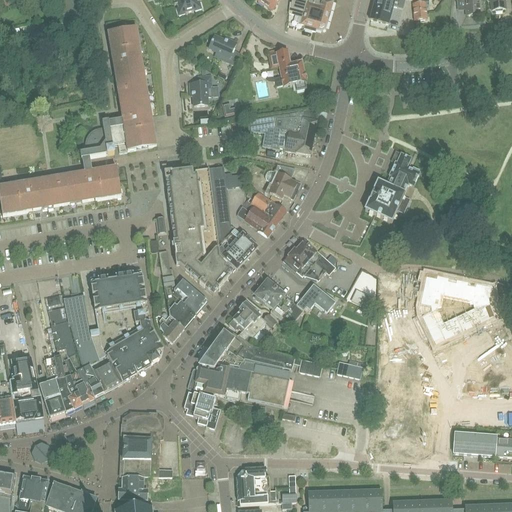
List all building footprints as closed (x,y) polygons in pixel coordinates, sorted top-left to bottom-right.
[(169,0),(170,1),(173,0),(174,0),(176,5),(177,5),(179,9),(176,10),(178,17),(185,15),(184,13),(194,11),(194,12),(201,10),(199,3),(197,4),(195,0),(169,0)] [(263,5),(271,10),(278,0),(257,0),(257,1),(259,2),(258,3),(262,6),(263,5)] [(304,30),(315,33),(316,30),(321,32),(325,30),(332,2),(323,0),(291,0),(291,9),(301,12),(300,15),(303,16),(303,18),(298,17),(297,24),(301,25),(301,26),(304,27),(304,30)] [(375,0),(370,21),(388,26),(390,15),(392,8),(398,9),(399,0),(375,0)] [(419,5),(412,5),(414,22),(427,21),(425,4),(428,4),(427,0),(420,0),(419,0),(419,5)] [(464,1),(466,17),(480,16),(478,0),(456,0),(456,1),(464,1)] [(505,10),(503,0),(489,0),(491,12),(495,11),(495,13),(503,13),(503,11),(505,10)] [(96,23),(83,25),(84,33),(97,31),(96,23)] [(156,149),(152,123),(147,124),(146,119),(150,118),(140,61),(137,61),(136,57),(141,56),(136,30),(107,35),(111,61),(113,60),(123,122),(122,122),(108,124),(108,123),(102,124),(103,131),(99,132),(96,132),(94,134),(91,135),(90,137),(88,139),(87,142),(86,144),(86,147),(86,149),(87,154),(80,155),(81,161),(82,161),(83,167),(85,175),(23,186),(23,184),(0,188),(0,205),(2,218),(121,198),(116,169),(91,173),(90,166),(89,160),(107,157),(114,156),(112,147),(118,147),(119,155),(127,153),(127,154),(156,149)] [(227,43),(214,38),(209,50),(216,54),(215,58),(222,61),(221,62),(234,67),(239,55),(233,53),(236,45),(228,41),(227,43)] [(287,53),(276,55),(276,56),(268,57),(271,70),(279,69),(281,79),(274,80),(276,89),(283,87),(283,88),(294,86),(296,92),(306,90),(304,84),(306,83),(307,81),(306,77),(304,76),(301,63),(290,66),(287,53)] [(211,77),(198,78),(198,85),(190,85),(190,95),(193,94),(194,108),(207,107),(207,99),(211,98),(211,90),(212,90),(211,77)] [(222,106),(225,118),(237,115),(235,108),(231,109),(229,104),(222,106)] [(317,123),(319,113),(304,113),(302,120),(296,119),(295,115),(258,120),(257,126),(258,126),(257,131),(262,131),(262,128),(275,130),(271,149),(285,152),(310,157),(317,123)] [(397,165),(401,156),(395,153),(391,163),(395,165),(395,164),(397,165)] [(406,170),(410,160),(401,156),(397,165),(395,164),(395,165),(389,177),(387,182),(376,178),(362,208),(374,216),(391,224),(397,212),(403,215),(409,202),(403,199),(404,196),(404,195),(408,186),(413,188),(419,175),(418,175),(419,173),(412,170),(412,172),(406,170)] [(246,226),(265,238),(285,208),(287,208),(296,171),(274,167),(266,199),(246,226)] [(223,169),(208,171),(219,248),(218,248),(219,256),(223,260),(236,272),(243,265),(251,257),(258,250),(242,235),(238,232),(236,234),(231,229),(226,190),(245,188),(243,174),(224,176),(223,169)] [(208,171),(192,173),(170,175),(171,181),(166,181),(168,199),(173,202),(174,207),(169,207),(176,266),(213,297),(218,290),(219,290),(227,281),(227,280),(233,273),(221,263),(223,260),(219,256),(218,248),(219,248),(208,171)] [(155,221),(157,236),(166,235),(164,219),(155,221)] [(158,253),(157,242),(149,243),(150,254),(158,253)] [(304,242),(303,244),(301,244),(295,250),(294,251),(283,263),(295,275),(296,274),(302,280),(303,278),(316,282),(318,284),(326,275),(328,278),(335,270),(330,266),(326,262),(317,254),(304,242)] [(183,301),(181,303),(180,302),(178,305),(179,306),(174,312),(173,308),(174,306),(171,289),(174,289),(173,278),(172,270),(169,271),(166,252),(158,254),(161,268),(160,268),(164,290),(164,291),(169,318),(184,331),(196,317),(181,304),(183,301)] [(279,266),(269,278),(288,294),(288,298),(287,299),(290,303),(294,299),(296,301),(306,289),(279,266)] [(432,274),(425,305),(432,307),(433,314),(427,317),(439,346),(502,319),(499,288),(432,274)] [(98,333),(89,334),(90,339),(98,363),(106,359),(122,386),(122,385),(137,376),(137,375),(151,367),(159,362),(156,356),(163,352),(150,330),(142,279),(138,279),(137,275),(90,283),(98,333)] [(395,277),(380,277),(379,298),(394,299),(395,277)] [(409,278),(395,277),(394,299),(408,300),(409,278)] [(181,304),(196,317),(195,316),(201,311),(198,309),(204,301),(182,282),(173,293),(175,294),(176,294),(183,301),(181,304)] [(296,308),(293,305),(284,298),(284,297),(267,283),(266,284),(266,283),(265,283),(262,287),(262,288),(262,289),(260,291),(258,291),(255,295),(256,297),(255,297),(256,298),(254,299),(256,301),(256,302),(258,303),(259,303),(260,305),(262,303),(273,312),(277,307),(286,314),(293,306),(296,308)] [(313,287),(296,308),(306,316),(315,306),(326,316),(335,305),(313,287)] [(90,339),(89,334),(83,297),(63,301),(68,328),(69,327),(81,370),(89,368),(104,396),(122,386),(106,359),(98,363),(90,339)] [(262,322),(245,306),(239,312),(240,313),(232,322),(233,322),(229,326),(236,333),(239,330),(242,334),(244,332),(251,340),(260,331),(262,330),(265,327),(265,325),(271,330),(277,324),(268,316),(262,322)] [(104,396),(89,368),(87,369),(80,372),(75,357),(67,325),(65,320),(62,321),(60,312),(48,314),(51,329),(57,354),(61,353),(66,351),(70,360),(73,367),(85,391),(88,390),(95,401),(104,396)] [(184,331),(169,318),(165,322),(162,319),(159,323),(160,324),(159,326),(161,328),(160,329),(165,339),(171,345),(184,331)] [(223,334),(214,347),(225,355),(227,352),(236,359),(238,356),(244,362),(282,370),(291,372),(292,367),(299,369),(298,374),(320,379),(322,366),(300,362),(294,360),(259,352),(230,333),(226,330),(224,329),(222,333),(223,334)] [(410,331),(397,337),(406,357),(419,350),(410,331)] [(397,337),(383,343),(393,363),(406,357),(397,337)] [(9,384),(10,384),(4,346),(0,346),(0,427),(15,425),(9,384)] [(225,355),(214,347),(212,349),(211,348),(206,354),(207,356),(205,359),(203,359),(197,367),(198,368),(213,371),(218,365),(219,365),(239,369),(238,371),(272,378),(280,380),(280,379),(282,370),(244,362),(238,356),(236,359),(227,352),(225,355)] [(511,348),(499,350),(502,372),(511,370),(511,348)] [(485,352),(487,373),(502,372),(499,350),(485,352)] [(471,353),(473,375),(487,373),(485,352),(471,353)] [(53,360),(53,358),(43,360),(46,377),(57,375),(53,360)] [(71,399),(67,391),(61,358),(53,360),(57,375),(58,381),(55,382),(62,403),(66,414),(73,412),(73,411),(68,400),(71,399)] [(441,365),(452,384),(464,377),(454,358),(441,365)] [(14,384),(10,384),(9,384),(15,425),(43,421),(39,399),(31,362),(11,365),(14,384)] [(348,378),(351,367),(339,364),(338,368),(336,376),(348,378)] [(239,369),(219,365),(217,374),(197,370),(196,370),(195,371),(195,372),(196,373),(196,374),(197,374),(194,390),(193,390),(192,390),(192,391),(192,392),(193,392),(238,402),(240,393),(248,395),(247,401),(283,409),(283,408),(287,409),(289,400),(291,391),(293,383),(289,382),(289,381),(280,379),(280,380),(272,378),(238,371),(239,369)] [(429,371),(439,391),(452,384),(441,365),(429,371)] [(85,391),(73,367),(69,369),(72,374),(69,375),(71,380),(74,387),(74,388),(78,396),(76,397),(81,407),(95,401),(88,390),(85,391)] [(363,369),(351,367),(348,378),(360,381),(363,369)] [(71,380),(69,375),(66,377),(67,379),(67,382),(70,389),(67,391),(71,399),(68,400),(73,411),(81,407),(76,397),(78,396),(74,388),(74,387),(71,380)] [(62,403),(55,382),(39,387),(44,404),(49,420),(65,415),(66,414),(62,403)] [(410,388),(403,398),(422,411),(429,401),(410,388)] [(280,420),(282,413),(254,408),(253,411),(214,403),(214,400),(188,395),(183,412),(214,442),(276,443),(280,420)] [(397,408),(416,420),(422,411),(403,398),(397,408)] [(311,410),(333,416),(334,413),(312,407),(311,410)] [(282,415),(281,420),(294,423),(295,417),(282,415)] [(123,444),(122,470),(176,470),(176,456),(170,456),(170,446),(169,445),(170,433),(166,429),(128,427),(125,432),(124,444),(123,444)] [(391,428),(389,439),(411,443),(413,431),(391,428)] [(292,437),(300,437),(299,446),(313,447),(314,435),(292,434),(292,437)] [(495,458),(496,438),(454,435),(453,455),(495,458)] [(496,438),(495,458),(511,459),(511,442),(496,441),(496,438)] [(389,439),(387,451),(409,455),(411,443),(389,439)] [(36,451),(33,455),(34,460),(37,463),(43,463),(46,459),(46,454),(42,451),(36,451)] [(239,503),(240,508),(271,506),(269,479),(266,479),(265,470),(245,471),(245,473),(241,473),(237,478),(237,481),(236,481),(237,503),(239,503)] [(10,511),(12,497),(15,478),(16,477),(0,474),(0,511),(10,511)] [(296,496),(295,477),(288,478),(289,496),(282,496),(282,505),(291,505),(296,505),(296,496)] [(42,511),(44,508),(55,511),(92,511),(96,502),(96,501),(95,500),(95,501),(55,486),(54,485),(53,487),(48,484),(48,483),(47,483),(24,479),(23,478),(23,479),(23,480),(19,500),(16,511),(42,511)] [(119,479),(119,487),(120,487),(120,496),(122,496),(123,511),(152,509),(152,508),(181,505),(180,500),(185,499),(183,481),(119,479)] [(308,495),(308,511),(381,511),(381,493),(308,495)] [(511,511),(511,506),(465,508),(464,511),(451,511),(451,502),(392,505),(392,511),(511,511)]
